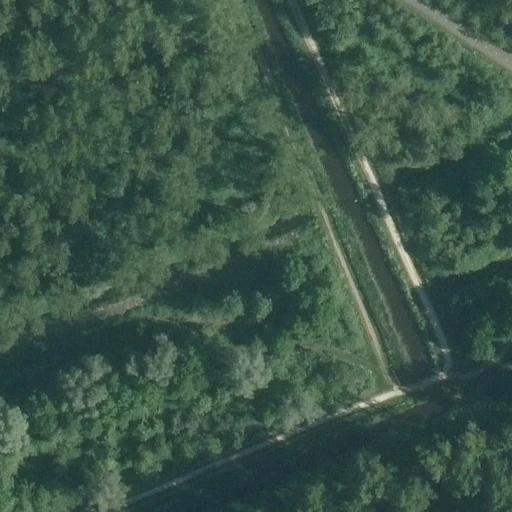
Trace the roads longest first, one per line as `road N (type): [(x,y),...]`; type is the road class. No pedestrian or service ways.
road 1 (unknown): [(396,392),(232,0)]
road 2 (unknown): [(402,401),(131,511)]
road 3 (unknown): [(511,343),(452,387),(406,403),(396,392)]
